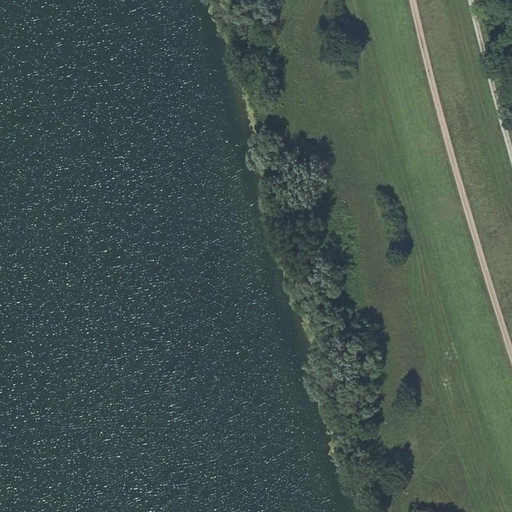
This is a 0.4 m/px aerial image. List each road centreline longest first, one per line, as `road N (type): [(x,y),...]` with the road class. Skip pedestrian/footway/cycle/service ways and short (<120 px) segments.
road 1 (track): [(418,0),(442,116),(511,339)]
road 2 (track): [(511,159),(469,0)]
